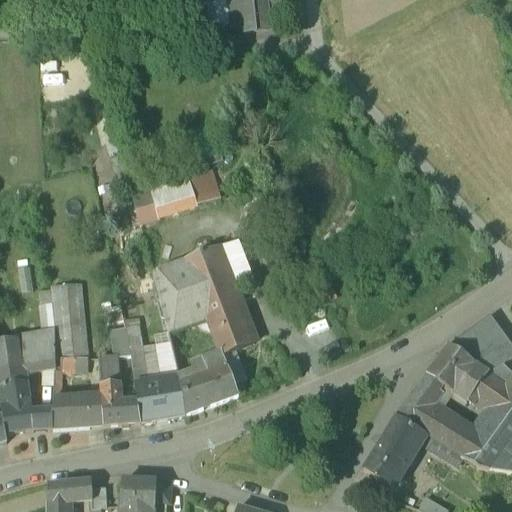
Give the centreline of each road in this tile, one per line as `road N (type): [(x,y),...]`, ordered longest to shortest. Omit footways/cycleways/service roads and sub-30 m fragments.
road 1 (residential): [(411,360),(163,450)]
road 2 (residential): [(163,450),(0,488)]
road 3 (residential): [(411,360),(339,511)]
road 4 (residential): [(163,450),(204,491),(293,511)]
road 5 (residential): [(511,284),(411,360)]
